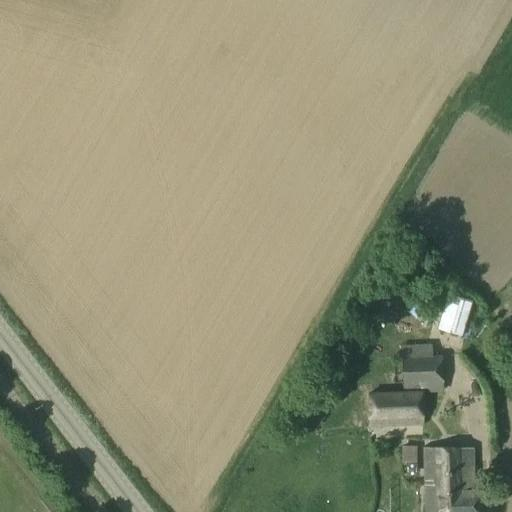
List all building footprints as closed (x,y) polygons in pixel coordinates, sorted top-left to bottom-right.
[(462,336),(472,300),(447,293),(437,329),(462,336)] [(441,383),(440,357),(404,357),(405,384),(441,383)] [(423,426),(425,393),(367,394),(369,428),(423,426)] [(417,459),(416,443),(401,443),(401,459),(417,459)] [(474,492),(473,447),(424,448),(424,511),(477,511),(479,492),(474,492)]
